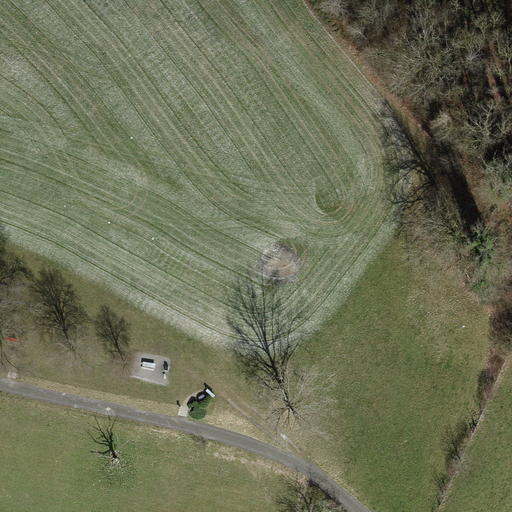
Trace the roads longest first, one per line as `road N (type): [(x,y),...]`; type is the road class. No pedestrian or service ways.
road 1 (track): [(0,386),(245,443),(311,475),(355,511)]
road 2 (track): [(209,378),(311,475)]
